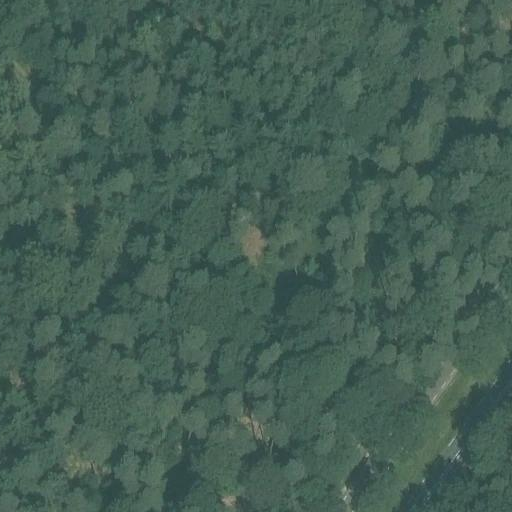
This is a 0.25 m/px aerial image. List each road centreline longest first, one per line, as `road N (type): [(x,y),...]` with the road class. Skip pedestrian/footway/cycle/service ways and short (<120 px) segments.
road 1 (track): [(355,438),(0,41)]
road 2 (track): [(376,384),(335,241),(347,73),(309,0)]
road 3 (unclassified): [(344,511),(511,276)]
road 4 (primary): [(418,511),(511,382)]
